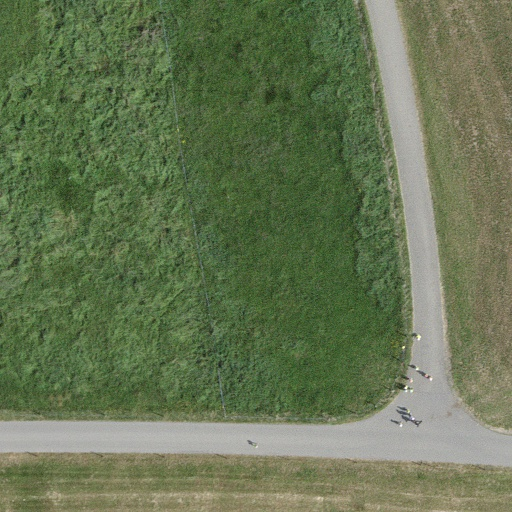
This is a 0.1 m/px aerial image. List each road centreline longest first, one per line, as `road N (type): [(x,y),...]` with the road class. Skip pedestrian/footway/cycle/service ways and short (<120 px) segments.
road 1 (unclassified): [(428,441),(412,148),(379,0)]
road 2 (unclassified): [(428,441),(0,439)]
